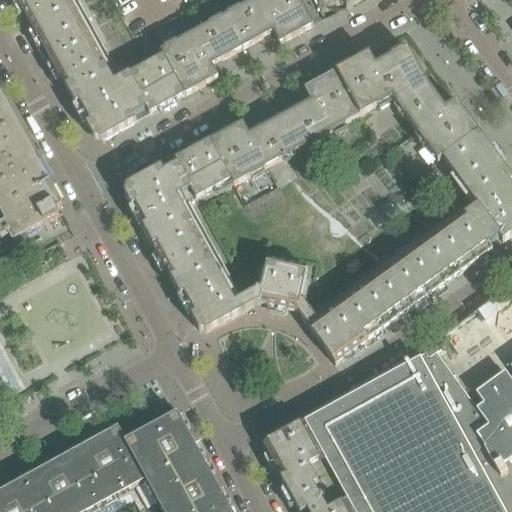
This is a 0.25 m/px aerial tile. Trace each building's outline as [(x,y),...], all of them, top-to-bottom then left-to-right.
[(112,67),(76,1),(75,0),(14,0),(66,92),(112,67)] [(313,29),(297,0),(260,0),(224,20),(242,52),(273,36),(279,47),(313,29)] [(340,0),(346,11),(366,0),(340,0)] [(212,69),(222,63),(242,52),(224,20),(160,54),(163,59),(185,99),(218,81),(212,69)] [(425,84),(407,52),(402,54),(409,67),(398,73),(391,61),(375,69),(369,57),(336,75),(361,120),(388,105),(389,106),(392,104),(393,107),(395,106),(425,84)] [(185,99),(163,59),(120,81),(112,67),(66,92),(86,130),(93,142),(101,145),(102,144),(136,126),(133,120),(139,116),(146,113),(149,119),(185,99)] [(361,121),(361,120),(336,75),(304,93),(310,104),(280,121),(298,154),(316,144),(317,145),(320,143),(319,142),(357,122),(357,123),(361,121)] [(478,136),(469,124),(456,105),(445,113),(425,84),(395,106),(434,161),(433,162),(435,165),(436,164),(437,165),(442,162),(478,136)] [(0,134),(13,127),(0,102),(0,134)] [(298,154),(280,121),(249,138),(242,126),(209,144),(230,184),(233,189),(234,188),(235,189),(238,187),(238,186),(298,154)] [(0,211),(46,186),(13,127),(0,134),(0,211)] [(511,182),(489,151),(483,155),(474,141),(479,137),(478,136),(442,162),(476,210),(465,217),(488,249),(499,241),(502,245),(511,237),(511,182)] [(189,206),(230,184),(209,144),(174,164),(176,169),(163,176),(161,171),(126,190),(123,197),(142,231),(189,206)] [(62,217),(59,211),(62,209),(48,185),(46,186),(0,211),(0,249),(43,227),(57,219),(57,220),(62,217)] [(242,302),(198,222),(189,206),(142,231),(198,333),(206,335),(257,307),(277,312),(287,267),(267,263),(261,294),(256,293),(255,294),(242,302)] [(335,368),(463,275),(492,254),(488,249),(465,217),(460,211),(313,317),(304,305),(300,305),(307,272),(287,267),(277,312),(297,316),(335,368)] [(511,511),(511,288),(442,339),(447,345),(442,349),(437,343),(421,354),(424,359),(305,425),(325,460),(350,505),(354,511),(511,511)] [(204,467),(193,447),(176,418),(127,445),(125,446),(141,476),(145,484),(152,496),(204,467)] [(338,511),(350,505),(325,460),(305,425),(263,448),(282,481),(280,482),(296,511),(338,511)] [(145,484),(141,476),(125,446),(127,445),(118,430),(69,458),(98,510),(145,484)] [(93,511),(98,510),(69,458),(23,483),(40,511),(93,511)] [(228,511),(219,495),(204,467),(152,496),(160,511),(228,511)] [(40,511),(23,483),(0,495),(0,511),(40,511)]
